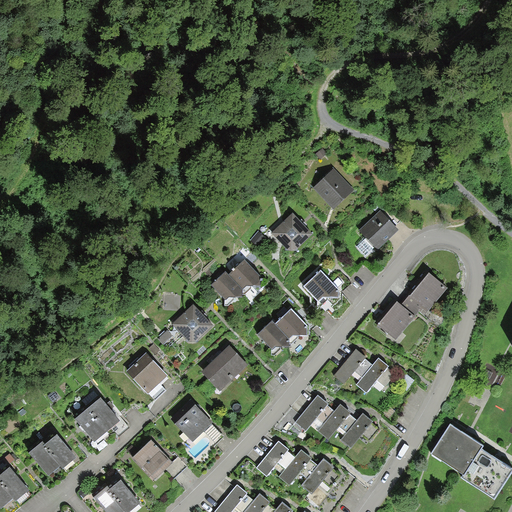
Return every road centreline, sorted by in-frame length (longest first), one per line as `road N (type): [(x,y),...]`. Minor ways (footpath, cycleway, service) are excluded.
road 1 (residential): [(173,511),(299,381),(408,250),(440,235),(469,256),(473,291),(428,409),(362,511)]
road 2 (track): [(327,124),(319,109),(325,83),(342,64),(363,54),(417,55),(463,35),(486,0)]
road 3 (track): [(511,234),(419,159),(327,124)]
